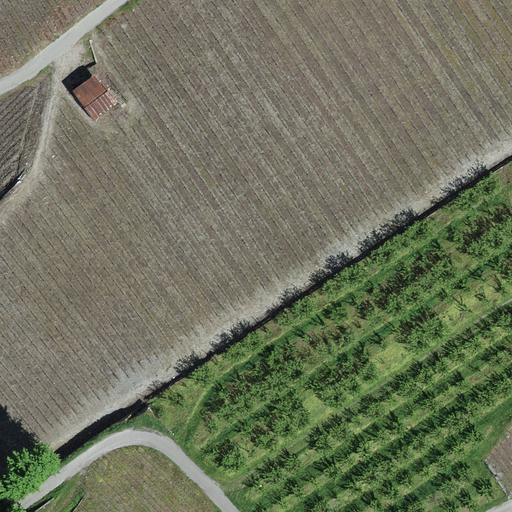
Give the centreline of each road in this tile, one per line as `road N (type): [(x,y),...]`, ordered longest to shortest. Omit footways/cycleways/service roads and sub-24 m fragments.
road 1 (track): [(11,511),(98,450),(139,435),(160,444),(226,511)]
road 2 (track): [(0,86),(118,0)]
